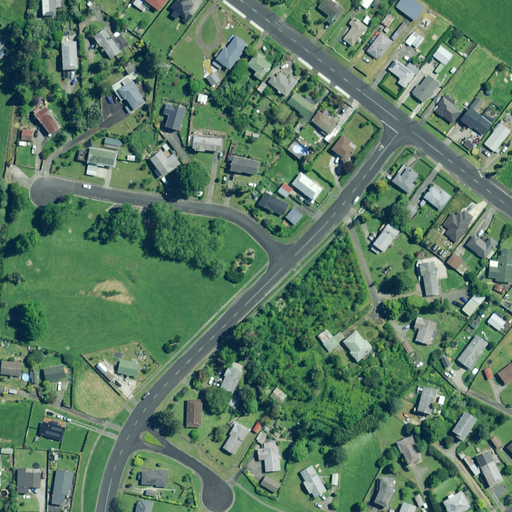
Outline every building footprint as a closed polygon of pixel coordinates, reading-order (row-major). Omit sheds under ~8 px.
[(55,15),(54,0),(42,0),(43,16),(55,15)] [(134,0),(132,3),(142,10),(146,4),(141,0),(134,0)] [(167,0),(144,0),(159,11),(167,0)] [(194,4),(189,0),(177,0),(171,8),(175,11),(171,15),(175,19),(179,14),(184,18),(182,20),(186,23),(192,16),(187,12),(194,4)] [(344,10),(331,0),(324,0),(318,8),(328,16),(325,20),(331,25),(344,10)] [(372,0),(361,0),(359,3),(367,9),(372,0)] [(424,8),(413,0),(400,0),(395,7),(414,21),(424,8)] [(394,18),(388,14),(381,23),(387,27),(394,18)] [(347,23),(352,27),(343,40),(352,46),(366,27),(365,26),(352,16),(347,23)] [(120,52),(105,29),(93,36),(100,47),(102,46),(110,58),(120,52)] [(424,39),(414,31),(405,42),(410,46),(412,44),(417,48),(424,39)] [(392,42),(380,33),(366,51),(378,60),(392,42)] [(248,45),(236,36),(226,49),(224,47),(215,59),(230,70),(248,45)] [(77,69),(76,42),(62,42),(63,70),(77,69)] [(452,55),(440,46),(433,56),(445,65),(452,55)] [(264,58),(256,52),(247,65),(256,72),(253,75),(260,80),(271,65),(263,59),(264,58)] [(406,67),(396,59),(388,69),(400,79),(398,83),(404,88),(422,65),(413,58),(406,67)] [(137,69),(131,62),(124,68),(129,75),(137,69)] [(443,66),(441,64),(435,71),(437,73),(443,66)] [(220,81),(214,72),(206,78),(212,86),(220,81)] [(287,79),(279,73),(275,78),(273,76),(269,83),(286,96),(298,82),(290,76),(287,79)] [(417,83),(420,85),(412,94),(423,103),(439,84),(425,73),(422,77),(417,83)] [(138,90),(129,77),(122,82),(124,85),(115,91),(121,101),(126,98),(134,110),(145,103),(137,91),(138,90)] [(455,102),(441,91),(433,101),(440,106),(435,112),(442,117),(442,116),(452,124),(462,112),(453,105),(455,102)] [(299,114),(302,116),(292,129),(298,133),(309,118),(313,113),(309,110),(315,103),(307,98),(305,100),(295,92),(287,103),(300,112),(299,114)] [(185,109),(166,103),(163,114),(169,115),(165,127),(179,131),(185,109)] [(49,111),(45,106),(34,115),(50,135),(61,126),(49,111)] [(499,114),(490,106),(485,113),(494,120),(499,114)] [(492,123),(470,107),(460,120),(471,129),(472,127),(483,135),(492,123)] [(344,123),(340,120),(325,109),(322,114),(319,111),(311,121),(329,135),(331,132),(335,135),(344,123)] [(510,131),(500,124),(484,144),(497,154),(499,150),(497,148),(510,131)] [(32,131),(22,130),(21,141),(31,142),(32,131)] [(221,138),(194,135),(192,150),(204,151),(204,150),(220,151),(221,138)] [(351,141),(342,135),(331,150),(342,157),(340,160),(344,163),(355,150),(348,144),(351,141)] [(121,140),(106,137),(104,143),(120,146),(121,140)] [(116,153),(90,148),(87,162),(113,166),(116,153)] [(166,159),(161,151),(150,159),(158,170),(155,172),(159,178),(180,164),(173,154),(166,159)] [(259,163),(234,156),(230,170),(241,173),(241,171),(256,175),(259,163)] [(417,175),(407,168),(401,177),(397,174),(392,182),(408,194),(414,186),(411,184),(417,175)] [(322,189),(300,173),(292,184),(314,201),(322,189)] [(292,189),(284,183),(277,191),(286,198),(292,189)] [(434,184),(423,197),(419,203),(422,206),(427,200),(440,210),(450,196),(434,184)] [(288,204),(265,193),(259,204),(283,216),(288,204)] [(417,211),(409,204),(403,212),(411,218),(417,211)] [(302,216),(293,209),(286,218),(295,225),(302,216)] [(472,222),(459,215),(454,220),(447,216),(438,227),(446,232),(442,239),(456,246),(472,222)] [(399,231),(389,223),(373,244),(384,252),(399,231)] [(485,244),(474,235),(466,246),(484,259),(497,242),(490,237),(485,244)] [(511,255),(511,250),(501,249),(499,262),(490,261),(488,277),(495,278),(495,281),(511,283),(511,274),(511,256),(511,257),(511,255)] [(463,260),(454,253),(447,263),(455,269),(463,260)] [(439,294),(434,260),(419,262),(421,276),(423,275),(426,296),(439,294)] [(505,288),(496,283),(493,289),(501,294),(505,288)] [(483,297),(474,293),(472,297),(481,302),(483,297)] [(479,305),(472,298),(462,309),(469,316),(479,305)] [(505,322),(494,313),(487,322),(499,331),(505,322)] [(436,323),(417,317),(414,327),(419,329),(416,341),(429,345),(436,323)] [(332,337),(326,329),(317,336),(329,352),(339,344),(338,342),(344,337),(340,332),(332,337)] [(364,341),(356,331),(343,342),(351,351),(349,353),(357,362),(373,348),(366,340),(364,341)] [(488,344),(477,336),(458,360),(470,370),(483,353),(481,352),(488,344)] [(407,339),(402,342),(407,352),(412,349),(407,339)] [(451,365),(446,356),(441,358),(446,368),(451,365)] [(140,363),(120,359),(117,373),(137,377),(140,363)] [(21,376),(22,363),(2,361),(0,374),(21,376)] [(245,368),(232,362),(219,389),(233,395),(245,368)] [(107,370),(100,363),(96,366),(104,374),(107,370)] [(511,379),(511,363),(506,368),(505,367),(497,374),(506,385),(511,379)] [(66,378),(63,365),(43,369),(46,382),(66,378)] [(494,377),(490,367),(484,370),(488,379),(494,377)] [(287,395),(277,387),(269,397),(280,405),(287,395)] [(437,390),(424,387),(418,408),(415,407),(414,410),(431,414),(437,390)] [(202,400),(187,399),(186,427),(201,427),(202,400)] [(477,419),(465,412),(452,431),(457,434),(456,436),(463,441),(477,419)] [(263,426),(258,421),(251,428),(256,433),(263,426)] [(238,425),(235,429),(232,428),(228,434),(231,436),(223,448),(234,455),(249,432),(241,427),(238,425)] [(267,435),(262,432),(257,441),(262,444),(267,435)] [(421,460),(412,436),(396,442),(400,453),(403,453),(408,466),(421,460)] [(502,444),(496,436),(491,440),(497,448),(502,444)] [(280,470),(277,442),(264,444),(265,449),(258,450),(259,460),(264,460),(266,472),(280,470)] [(503,481),(489,451),(476,457),(490,487),(503,481)] [(480,472),(468,455),(463,458),(475,475),(480,472)] [(326,491),(312,466),(300,472),(305,481),(303,482),(309,494),(312,493),(314,497),(326,491)] [(25,468),(18,468),(17,493),(28,493),(28,487),(40,488),(40,473),(25,473),(25,468)] [(73,472),(57,470),(52,503),(63,505),(64,495),(70,496),(73,472)] [(167,487),(168,471),(142,470),(142,484),(156,485),(156,486),(167,487)] [(280,484),(266,475),(260,484),(275,493),(280,484)] [(396,480),(390,478),(379,478),(378,493),(374,502),(382,506),(380,509),(384,511),(394,489),(392,488),(396,480)] [(462,511),(470,507),(461,492),(453,496),(452,494),(442,500),(448,511),(462,511)] [(150,511),(152,502),(138,499),(135,511),(136,511),(150,511)] [(414,511),(417,507),(404,502),(399,511),(414,511)]
